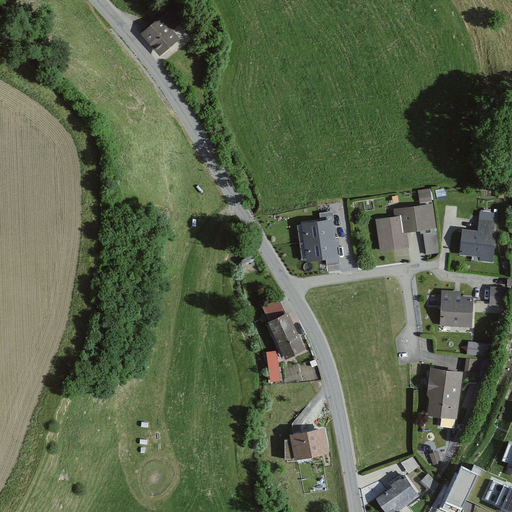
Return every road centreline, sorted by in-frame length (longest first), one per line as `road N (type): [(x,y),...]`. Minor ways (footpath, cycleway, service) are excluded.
road 1 (unclassified): [(97,0),(162,78),(285,284)]
road 2 (unclassified): [(285,284),(310,324),(337,406),(356,511)]
road 3 (residential): [(285,284),(404,268)]
